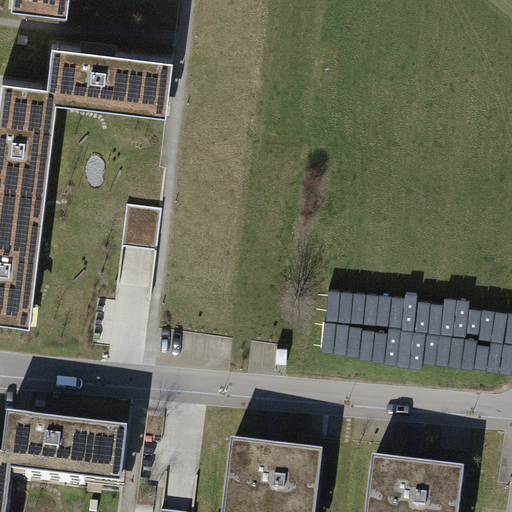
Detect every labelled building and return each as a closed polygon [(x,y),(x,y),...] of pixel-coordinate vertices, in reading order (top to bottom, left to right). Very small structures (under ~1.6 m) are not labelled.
[(67,0),(10,0),(9,9),(66,16),(67,0)] [(44,87),(42,99),(54,100),(162,114),(169,60),(49,46),(44,87)] [(0,199),(42,204),(54,100),(42,99),(44,87),(0,82),(0,199)] [(42,204),(0,199),(0,321),(29,325),(42,204)] [(128,426),(5,412),(1,453),(0,458),(0,468),(12,470),(122,483),(128,426)] [(275,446),(231,441),(222,511),(315,511),(323,452),(275,446)] [(0,458),(1,453),(0,453),(0,511),(7,511),(12,470),(0,468),(0,458)] [(415,463),(372,458),(365,511),(458,511),(463,469),(415,463)]
